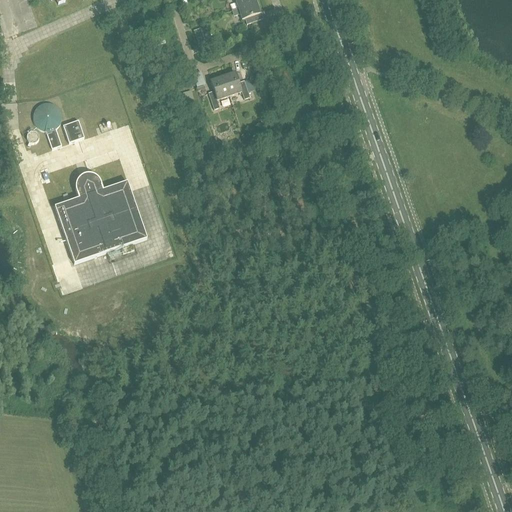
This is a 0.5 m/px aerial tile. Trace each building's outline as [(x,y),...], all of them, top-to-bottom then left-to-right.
[(234,0),(238,10),(256,3),(254,0),(234,0)] [(256,3),(238,10),(233,12),(235,18),(240,16),(242,22),(245,21),(247,26),(263,20),(261,14),(260,14),(256,3)] [(157,47),(166,44),(163,36),(154,39),(157,47)] [(206,45),(199,47),(200,48),(201,52),(201,54),(213,49),(211,44),(206,45)] [(235,74),(222,78),(229,98),(241,93),(244,101),(250,99),(248,94),(245,84),(239,86),(235,74)] [(217,102),(229,98),(222,78),(210,83),(215,95),(209,96),(214,111),(220,109),(217,102)] [(78,123),(63,128),(69,145),(84,140),(78,123)] [(47,133),(46,133),(52,150),(61,147),(55,131),(54,132),(51,133),(47,133)] [(54,208),(74,266),(147,240),(127,183),(103,192),(101,187),(102,187),(100,182),(97,179),(92,176),(87,176),(81,178),(77,182),(75,187),(75,192),(76,195),(77,195),(79,200),(54,208)]
